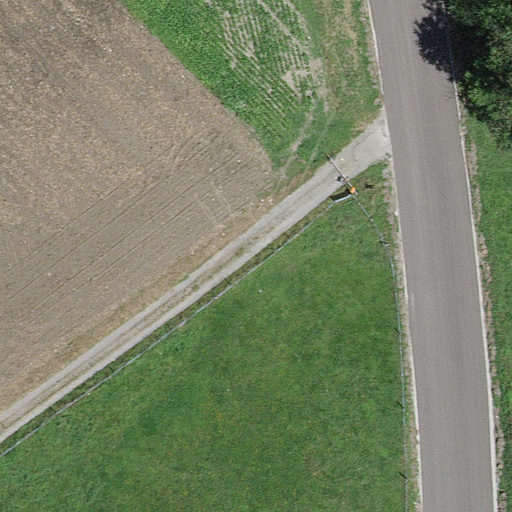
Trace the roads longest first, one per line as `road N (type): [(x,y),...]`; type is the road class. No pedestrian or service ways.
road 1 (track): [(419,112),(0,426)]
road 2 (tertiary): [(460,511),(401,0)]
